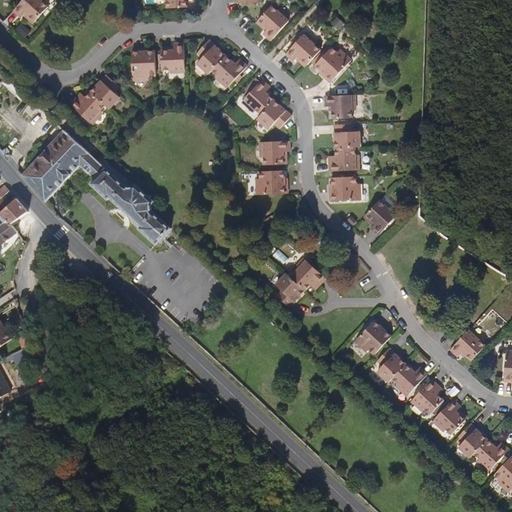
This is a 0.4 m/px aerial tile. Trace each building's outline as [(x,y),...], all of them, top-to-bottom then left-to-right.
[(48,8),(38,0),(24,0),(17,9),(34,24),(48,8)] [(167,0),(168,8),(188,7),(188,0),(167,0)] [(289,20),(272,4),(259,18),(269,27),(264,32),(272,39),(289,20)] [(308,63),(321,49),(305,33),(287,53),(295,61),(300,56),(308,63)] [(213,69),(226,55),(210,40),(198,52),(204,57),(199,62),(210,72),(213,69)] [(186,69),(185,42),(174,43),(175,49),(162,50),(163,71),(186,69)] [(332,83),(352,59),(341,49),(339,52),(333,47),(317,65),(325,72),(322,75),(332,83)] [(157,75),(156,50),(145,50),(145,48),(133,48),(134,80),(149,79),(149,75),(157,75)] [(230,85),(248,65),(240,58),(236,63),(226,55),(213,69),(230,85)] [(0,85),(2,83),(9,90),(10,89),(17,95),(16,97),(21,101),(25,95),(0,71),(0,85)] [(115,92),(121,86),(108,74),(92,92),(108,106),(111,109),(121,98),(115,92)] [(275,99),(266,90),(270,86),(262,79),(244,98),(262,114),(275,99)] [(92,123),(108,106),(92,92),(87,97),(83,94),(72,105),(78,111),(91,123),(92,123)] [(354,119),(354,96),(327,97),(328,108),(334,108),(335,120),(354,119)] [(281,127),(292,115),(275,99),(262,114),(259,117),(270,128),(276,122),(281,127)] [(91,123),(78,111),(74,116),(87,128),(91,123)] [(362,147),(361,132),(353,132),(353,124),(335,125),(336,148),(357,147),(362,147)] [(127,190),(65,132),(23,176),(46,202),(78,167),(93,181),(90,185),(109,202),(110,201),(121,210),(115,216),(122,222),(128,217),(140,228),(138,230),(156,246),(171,230),(155,215),(153,213),(152,212),(151,210),(151,208),(151,206),(152,204),(153,202),(137,188),(135,189),(133,190),(131,190),(130,190),(127,190)] [(284,165),(284,152),(290,152),(290,140),(264,141),(265,165),(284,165)] [(357,171),(357,147),(336,148),(336,160),(331,160),(331,171),(357,171)] [(288,195),(288,182),(285,182),(284,170),(261,171),(261,180),(257,180),(258,195),(288,195)] [(362,200),(362,184),(358,184),(357,176),(333,177),(333,185),(330,185),(330,200),(362,200)] [(3,196),(9,190),(4,185),(0,188),(0,196),(1,197),(3,196)] [(13,224),(28,212),(21,203),(16,198),(2,211),(9,220),(13,224)] [(399,217),(381,200),(367,215),(377,224),(373,229),(381,236),(399,217)] [(359,221),(353,216),(350,220),(355,225),(359,221)] [(0,245),(18,232),(17,229),(13,224),(9,220),(0,227),(0,245)] [(321,284),(327,278),(308,261),(292,278),(307,291),(312,285),(317,289),(321,284)] [(292,278),(289,275),(278,287),(284,292),(280,296),(292,307),(297,302),(307,291),(292,278)] [(70,306),(49,285),(41,292),(62,314),(70,306)] [(0,346),(13,338),(0,318),(0,346)] [(377,355),(393,337),(386,330),(388,328),(379,320),(358,342),(369,353),(372,350),(377,355)] [(474,361),(488,346),(471,330),(452,350),(461,358),(466,353),(474,361)] [(30,363),(27,345),(14,353),(15,366),(30,363)] [(408,365),(391,350),(380,362),(385,367),(379,373),(391,383),(394,379),(408,365)] [(412,395),(430,376),(422,369),(417,374),(408,365),(394,379),(412,395)] [(0,398),(10,392),(0,374),(0,398)] [(433,416),(446,402),(440,397),(445,392),(433,381),(416,400),(433,416)] [(454,436),(468,421),(459,413),(463,408),(455,400),(437,419),(454,436)] [(474,454),(488,439),(472,424),(461,437),(466,442),(461,448),(471,457),(474,454)] [(492,470),(510,451),(501,443),(497,447),(488,439),(474,454),(492,470)] [(511,494),(511,492),(511,456),(496,474),(502,480),(499,483),(511,494)]
